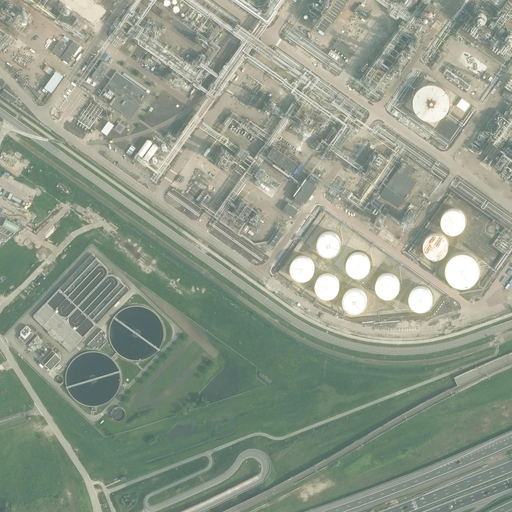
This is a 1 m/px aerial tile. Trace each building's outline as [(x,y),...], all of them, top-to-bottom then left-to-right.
[(0,32),(2,34),(2,33),(5,34),(6,28),(12,26),(13,27),(14,26),(13,23),(16,26),(30,29),(21,20),(22,14),(16,9),(19,8),(18,7),(21,6),(20,3),(15,4),(13,0),(8,0),(5,4),(5,5),(0,4),(0,32)] [(140,0),(140,1),(193,38),(197,33),(150,0),(140,0)] [(329,0),(312,26),(323,33),(345,0),(329,0)] [(430,0),(418,17),(431,26),(449,0),(430,0)] [(511,0),(489,0),(511,15),(511,0)] [(354,12),(366,20),(371,13),(359,4),(354,12)] [(502,64),(506,58),(503,56),(511,44),(511,30),(476,5),(456,32),(502,64)] [(357,24),(361,18),(352,12),(348,18),(357,24)] [(195,81),(202,71),(132,23),(125,33),(195,81)] [(394,67),(398,70),(398,66),(404,66),(402,64),(417,44),(413,44),(408,40),(412,40),(409,37),(406,41),(404,41),(406,39),(402,36),(393,36),(374,61),(381,61),(374,70),(377,71),(372,71),(370,74),(370,76),(368,79),(370,80),(371,80),(376,84),(390,67),(393,69),(394,67)] [(332,46),(349,58),(354,51),(337,39),(332,46)] [(59,40),(52,50),(59,56),(66,45),(59,40)] [(73,41),(61,58),(68,63),(80,46),(73,41)] [(331,51),(328,55),(336,61),(339,56),(331,51)] [(479,76),(486,66),(465,52),(458,62),(479,76)] [(439,55),(431,67),(435,69),(442,58),(439,55)] [(102,61),(92,76),(99,80),(109,65),(102,61)] [(47,64),(43,69),(51,75),(55,70),(47,64)] [(443,73),(468,90),(471,85),(447,68),(443,73)] [(98,95),(131,119),(149,94),(116,70),(98,95)] [(481,77),(485,80),(489,74),(485,71),(481,77)] [(43,89),(51,94),(63,77),(55,72),(43,89)] [(25,81),(20,75),(17,77),(22,84),(25,81)] [(417,114),(424,119),(433,120),(442,117),(448,110),(450,101),(448,92),(442,85),(433,82),(424,83),(417,88),(412,97),(412,106),(417,114)] [(479,95),(485,86),(481,83),(474,91),(479,95)] [(17,98),(3,88),(0,92),(14,101),(17,98)] [(295,113),(320,131),(328,120),(303,102),(295,113)] [(90,128),(100,112),(91,106),(88,112),(83,109),(77,120),(90,128)] [(469,114),(471,116),(476,109),(472,106),(467,111),(469,113),(469,114)] [(498,112),(477,138),(486,155),(484,162),(499,166),(496,175),(510,180),(511,183),(511,149),(507,145),(511,127),(511,108),(510,116),(498,112)] [(100,130),(107,134),(114,125),(108,120),(100,130)] [(119,123),(114,129),(120,133),(124,127),(119,123)] [(148,138),(139,151),(137,150),(132,157),(145,166),(159,146),(148,138)] [(126,153),(130,156),(136,148),(131,145),(126,153)] [(297,163),(272,145),(265,154),(290,172),(297,163)] [(376,149),(362,169),(371,175),(386,155),(376,149)] [(404,159),(386,184),(380,193),(398,205),(404,197),(405,197),(417,180),(409,174),(414,166),(404,159)] [(280,179),(258,164),(253,171),(275,186),(280,179)] [(305,202),(317,185),(314,183),(316,179),(310,175),(308,178),(306,177),(294,194),(295,195),(293,198),(299,203),(302,199),(305,202)] [(372,200),(366,210),(396,231),(401,224),(386,214),(388,211),(372,200)] [(298,209),(288,202),(283,209),(293,216),(298,209)] [(255,204),(249,212),(255,217),(261,208),(255,204)] [(441,220),(443,226),(448,230),(454,231),(460,229),(465,225),(466,219),(465,213),(462,208),(456,205),(450,206),(444,209),(441,214),(441,220)] [(5,219),(2,226),(15,233),(19,226),(5,219)] [(279,229),(269,243),(274,246),(283,232),(279,229)] [(316,245),(319,251),(324,254),(330,255),(336,254),(340,249),(342,243),(341,237),(337,232),(332,230),(325,230),(320,233),(317,239),(316,245)] [(423,248),(425,253),(430,257),(436,258),(442,256),(446,252),(448,246),(447,240),(443,235),(438,233),(431,233),(426,236),(423,241),(423,248)] [(346,266),(349,272),(354,275),(360,277),(366,275),(370,270),(372,264),(371,258),(367,254),(361,251),(355,251),(350,255),(347,260),(346,266)] [(450,279),(457,284),(465,285),(473,282),(479,276),(481,268),(479,260),(473,254),(466,251),(457,252),(450,256),(447,264),(446,272),(450,279)] [(289,269),(292,275),(297,279),(303,280),(309,278),(313,274),(315,268),(314,262),(310,257),(304,254),(298,255),(293,258),(290,263),(289,269)] [(314,287),(317,293),(322,296),(328,298),(334,296),(338,291),(340,285),(339,279),(335,275),(330,272),(323,272),(318,276),(315,281),(314,287)] [(376,287),(378,292),(383,296),(389,297),(395,295),(399,291),(401,285),(400,279),(396,274),(391,272),(385,272),(379,275),(376,280),(376,287)] [(409,300),(411,306),(416,310),(422,311),(428,309),(432,305),(434,299),(433,293),(429,288),(424,285),(417,286),(412,289),(409,294),(409,300)] [(342,301),(345,307),(349,311),(356,312),(361,310),(366,306),(368,300),(367,294),(363,289),(357,286),(351,287),(346,290),(342,295),(342,301)] [(54,308),(46,300),(32,314),(69,351),(83,336),(75,328),(79,324),(75,325),(72,324),(70,323),(68,321),(68,319),(68,317),(68,315),(67,314),(64,314),(61,314),(59,313),(58,310),(57,307),(58,304),(54,308)] [(25,344),(34,334),(31,332),(30,331),(31,329),(27,326),(27,325),(26,325),(25,326),(20,332),(22,334),(21,335),(18,337),(25,344)] [(90,348),(92,349),(95,347),(98,350),(107,340),(104,337),(106,334),(105,333),(104,332),(104,331),(103,331),(102,330),(101,329),(101,330),(87,344),(88,346),(89,347),(90,348)] [(31,344),(29,345),(33,349),(42,340),(37,335),(29,343),(31,344)] [(42,361),(44,363),(44,364),(49,368),(49,369),(50,369),(51,368),(60,359),(60,358),(60,357),(55,352),(52,350),(42,361)] [(397,504),(395,499),(389,501),(388,499),(384,500),(387,508),(397,504)]
